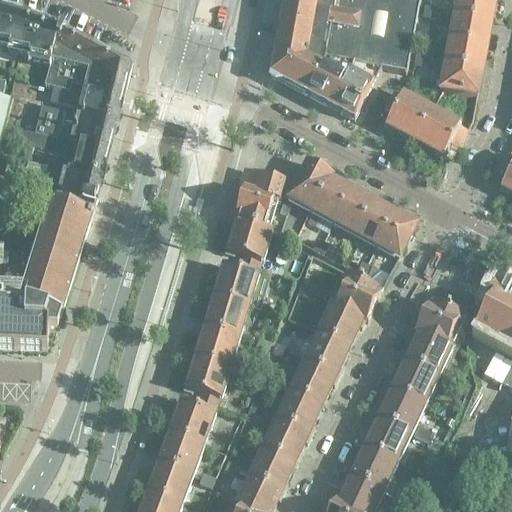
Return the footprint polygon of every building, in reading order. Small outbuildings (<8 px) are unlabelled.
[(406,77),(417,18),(420,0),(285,0),(276,53),(329,63),(357,68),(382,72),(406,77)] [(491,27),(495,2),(485,0),(458,0),(455,20),(491,27)] [(51,68),(59,34),(48,28),(42,25),(32,21),(25,19),(14,16),(3,13),(0,12),(0,47),(7,50),(6,54),(30,59),(29,63),(51,68)] [(486,51),(489,35),(491,27),(455,20),(451,44),(486,51)] [(127,70),(59,34),(51,68),(46,89),(54,91),(70,95),(72,88),(88,92),(123,100),(129,75),(127,70)] [(482,75),(486,51),(451,44),(446,69),(482,75)] [(309,100),(329,63),(276,53),(271,79),(309,100)] [(333,112),(357,68),(329,63),(309,100),(333,112)] [(354,124),(382,72),(357,68),(333,112),(354,124)] [(477,100),(480,83),(482,75),(446,69),(442,94),(477,100)] [(116,128),(123,100),(88,92),(81,119),(116,128)] [(415,145),(430,117),(403,102),(403,101),(395,96),(389,106),(397,110),(385,131),(385,130),(384,132),(392,136),(394,134),(415,145)] [(109,156),(116,128),(81,119),(43,110),(36,137),(52,141),(109,156)] [(462,145),(467,135),(459,131),(458,132),(430,117),(415,145),(436,156),(435,159),(443,163),(444,162),(443,162),(455,141),(462,145)] [(102,184),(109,156),(52,141),(48,155),(70,161),(67,176),(102,184)] [(511,196),(511,159),(509,158),(504,168),(511,172),(501,193),(500,192),(499,193),(508,198),(509,196),(511,196)] [(265,234),(273,205),(274,204),(279,206),(281,199),(290,204),(291,202),(312,214),(328,183),(329,184),(331,181),(331,180),(308,167),(307,168),(308,168),(296,189),(249,175),(237,215),(233,214),(230,225),(237,227),(264,235),(265,234)] [(95,213),(102,184),(67,176),(60,204),(95,213)] [(334,225),(350,195),(329,184),(328,183),(312,214),(334,225)] [(355,237),(372,207),(350,195),(334,225),(355,237)] [(286,218),(291,209),(285,205),(280,214),(286,218)] [(377,249),(394,218),(372,207),(355,237),(377,249)] [(62,318),(92,220),(52,208),(25,296),(29,297),(25,310),(0,308),(0,352),(47,354),(48,331),(57,332),(62,318)] [(399,263),(416,230),(394,218),(377,249),(395,258),(394,260),(399,263)] [(259,266),(268,235),(265,234),(264,235),(237,227),(231,249),(228,248),(226,257),(227,257),(247,263),(259,267),(259,266)] [(317,257),(323,246),(318,244),(313,254),(317,257)] [(322,259),(327,248),(323,246),(317,257),(322,259)] [(259,274),(261,266),(259,266),(259,267),(247,263),(245,269),(259,274)] [(362,279),(367,268),(362,266),(357,277),(362,279)] [(246,310),(255,280),(255,279),(243,276),(223,270),(224,269),(222,268),(220,278),(222,279),(215,301),(246,310)] [(366,281),(371,271),(367,268),(362,279),(366,281)] [(257,281),(259,274),(245,269),(243,276),(255,279),(255,280),(257,281)] [(367,325),(382,295),(350,281),(338,307),(334,305),(333,308),(335,309),(366,323),(365,325),(367,325)] [(511,288),(498,281),(489,298),(486,298),(484,303),(484,306),(483,308),(488,311),(476,333),(511,352),(511,288)] [(311,297),(313,293),(301,288),(300,293),(311,297)] [(309,302),(311,297),(300,293),(298,298),(309,302)] [(236,341),(246,310),(215,301),(208,323),(206,322),(203,331),(236,341)] [(449,347),(461,320),(463,321),(467,312),(457,307),(453,315),(430,305),(416,335),(420,337),(453,352),(454,351),(451,350),(452,348),(449,347)] [(362,332),(365,325),(366,323),(335,309),(321,338),(350,352),(359,331),(362,332)] [(227,372),(236,341),(203,331),(201,340),(203,341),(196,363),(227,372)] [(436,379),(449,352),(452,354),(453,352),(420,337),(411,357),(408,356),(405,364),(436,379)] [(340,372),(350,352),(321,338),(307,367),(338,382),(342,373),(340,372)] [(268,353),(270,348),(259,343),(257,348),(268,353)] [(267,357),(268,353),(257,348),(255,353),(267,357)] [(286,358),(288,353),(277,348),(275,353),(286,358)] [(284,362),(286,358),(275,353),(273,358),(284,362)] [(218,403),(227,372),(196,363),(189,385),(187,385),(184,394),(186,394),(205,400),(217,403),(218,403)] [(422,408),(436,379),(405,364),(401,372),(403,374),(393,394),(422,408)] [(334,390),(338,382),(307,367),(293,396),(322,410),(332,389),(334,390)] [(471,390),(460,385),(458,389),(469,395),(471,390)] [(469,395),(458,389),(456,394),(466,399),(469,395)] [(408,437),(422,408),(393,394),(383,415),(381,414),(377,422),(408,437)] [(313,430),(322,410),(293,396),(279,425),(311,440),(315,431),(313,430)] [(217,412),(220,403),(218,403),(217,403),(205,400),(203,407),(217,412)] [(202,448),(212,419),(200,414),(181,406),(182,406),(180,405),(177,414),(179,415),(171,437),(202,448)] [(214,420),(217,412),(203,407),(200,414),(212,419),(214,420)] [(264,412),(252,407),(251,412),(262,416),(264,412)] [(262,416),(251,412),(249,416),(260,421),(262,416)] [(395,466),(408,437),(377,422),(373,430),(375,431),(366,452),(395,466)] [(307,448),(309,443),(311,440),(279,425),(266,453),(295,467),(305,447),(307,448)] [(413,440),(428,447),(433,435),(419,428),(413,440)] [(190,479),(202,448),(171,437),(163,459),(161,458),(158,467),(190,479)] [(443,448),(432,443),(430,447),(441,452),(443,448)] [(441,452),(430,447),(428,452),(439,457),(441,452)] [(381,495),(395,466),(366,452),(356,473),(354,471),(350,480),(381,495)] [(285,488),(295,467),(266,453),(252,483),(284,498),(288,489),(285,488)] [(237,476),(239,471),(228,466),(226,471),(237,476)] [(179,509),(190,479),(158,467),(154,475),(157,476),(149,498),(179,509)] [(235,480),(237,476),(226,471),(224,476),(235,480)] [(213,487),(215,483),(204,479),(202,483),(213,487)] [(372,511),(381,495),(350,480),(346,488),(348,489),(339,509),(344,511),(372,511)] [(211,492),(213,487),(202,483),(200,488),(211,492)] [(280,506),(284,498),(252,483),(239,509),(235,507),(234,510),(236,511),(236,510),(239,511),(273,511),(277,505),(280,506)] [(177,511),(179,509),(149,498),(143,511),(177,511)] [(416,506),(405,501),(403,505),(414,510),(416,506)]
